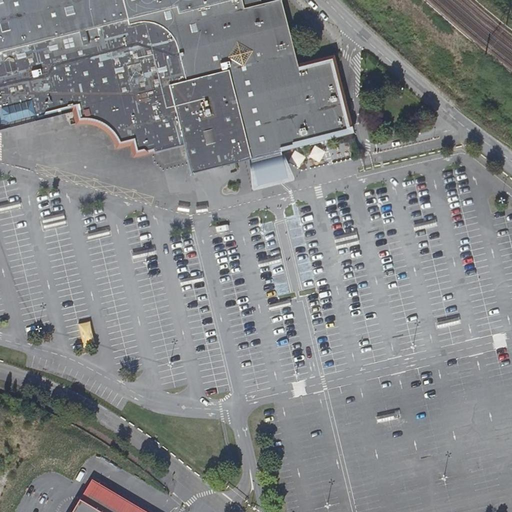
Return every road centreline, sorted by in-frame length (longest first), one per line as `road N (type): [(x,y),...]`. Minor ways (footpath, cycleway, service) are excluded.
road 1 (unclassified): [(227,511),(103,418),(0,373)]
road 2 (unclassified): [(319,0),(511,165)]
